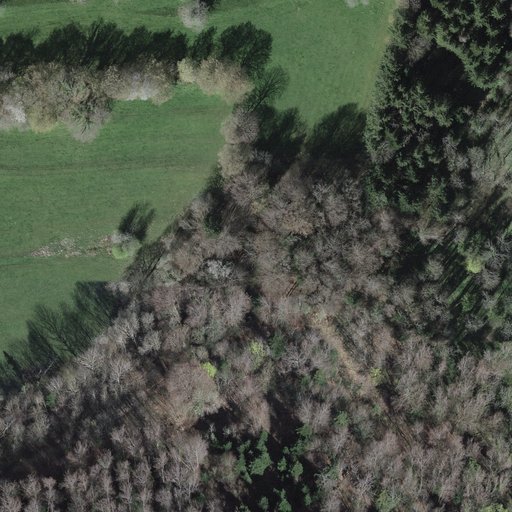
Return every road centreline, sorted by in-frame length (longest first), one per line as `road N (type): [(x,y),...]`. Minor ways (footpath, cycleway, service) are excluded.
road 1 (track): [(0,475),(211,353),(321,327),(394,424),(511,488)]
road 2 (track): [(0,483),(191,430),(302,350)]
